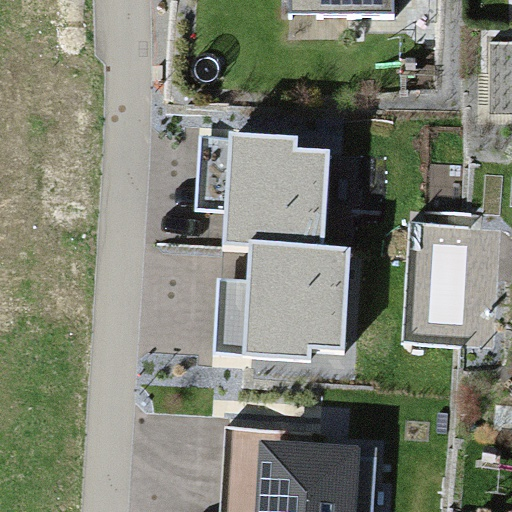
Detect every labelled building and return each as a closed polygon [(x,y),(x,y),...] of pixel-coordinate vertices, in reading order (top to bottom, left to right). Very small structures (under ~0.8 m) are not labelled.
[(280,0),(280,14),(386,14),(385,0),(280,0)] [(338,213),(339,94),(173,93),(172,213),(209,213),(338,213)] [(362,355),(367,213),(338,213),(209,213),(204,349),(362,355)] [(379,511),(385,446),(234,435),(228,511),(379,511)] [(511,511),(511,466),(487,462),(478,511),(511,511)]
